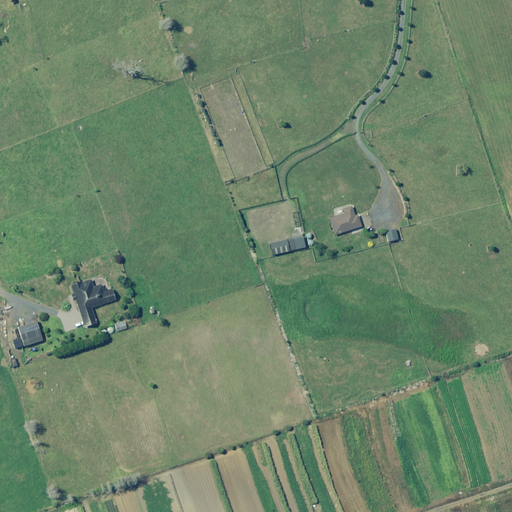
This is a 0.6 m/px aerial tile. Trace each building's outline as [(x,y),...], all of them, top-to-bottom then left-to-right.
[(328,217),(334,235),(361,226),(357,214),(354,215),(350,205),(341,208),(342,212),(328,217)] [(395,229),(385,231),(387,242),(397,239),(395,229)] [(311,232),(305,233),(307,246),(314,245),(311,232)] [(324,235),(323,235),(322,236),(322,237),(321,238),(321,239),(321,240),(322,241),(322,242),(323,242),(324,243),(325,243),(326,243),(327,243),(328,242),(329,242),(329,241),(330,241),(330,240),(330,239),(330,238),(330,237),(329,236),(328,235),(327,235),(327,234),(326,234),(325,234),(324,234),(324,235)] [(270,253),(271,255),(305,247),(303,235),(268,243),(268,245),(266,245),(268,254),(270,253)] [(72,301),(75,300),(83,327),(95,323),(90,307),(114,300),(110,289),(103,291),(101,284),(92,286),(90,279),(80,282),(79,280),(69,284),(72,293),(69,294),(72,301)] [(11,339),(14,349),(42,340),(35,320),(16,327),(19,336),(11,339)] [(124,320),(113,324),(116,331),(126,328),(124,320)] [(112,326),(99,330),(101,336),(114,332),(112,326)]
